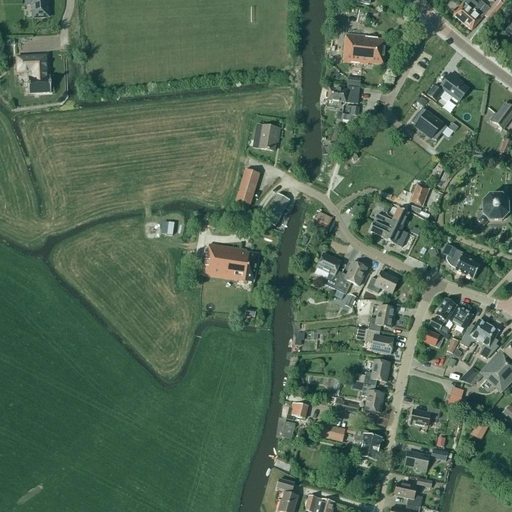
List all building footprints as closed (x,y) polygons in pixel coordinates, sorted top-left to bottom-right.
[(49,18),(48,0),(25,0),(26,3),(32,2),(33,19),(49,18)] [(490,21),(503,6),(506,2),(506,0),(498,0),(498,1),(490,9),(481,2),(478,6),(472,0),(469,0),(468,0),(466,1),(463,4),(453,16),(472,31),(484,17),(490,21)] [(346,36),(343,63),(368,66),(368,64),(383,66),(386,41),(377,41),(377,40),(366,38),(346,36)] [(29,95),(51,94),(50,77),(47,77),(46,57),(17,58),(18,73),(30,73),(30,78),(28,78),(29,95)] [(427,96),(437,103),(441,98),(448,103),(452,98),(459,103),(469,90),(458,82),(459,81),(451,74),(439,90),(434,87),(427,96)] [(347,91),(329,89),(328,93),(326,92),(325,99),(328,99),(327,101),(358,105),(360,89),(347,87),(347,91)] [(497,116),(495,114),(490,121),(503,130),(511,117),(511,109),(505,105),(497,116)] [(350,108),(349,116),(359,117),(360,109),(350,108)] [(423,110),(412,125),(417,128),(415,131),(422,136),(435,119),(423,110)] [(349,116),(342,115),(342,121),(343,121),(343,123),(345,123),(347,125),(350,124),(359,123),(360,117),(359,117),(349,116)] [(435,119),(422,136),(429,142),(431,139),(436,143),(448,128),(435,119)] [(458,128),(452,124),(448,129),(454,134),(458,128)] [(259,150),(274,152),(276,139),(278,139),(279,130),(263,127),(257,126),(253,148),(259,150)] [(497,160),(500,153),(506,156),(511,143),(505,140),(500,152),(493,149),(489,157),(497,160)] [(259,175),(246,171),(236,203),(250,207),(259,175)] [(410,194),(413,195),(408,210),(420,214),(429,189),(418,185),(417,187),(413,186),(410,194)] [(264,222),(275,228),(289,202),(279,196),(264,222)] [(489,222),(502,222),(508,215),(508,202),(502,196),(488,196),(482,203),(483,212),(477,212),(477,221),(478,222),(484,227),(489,222)] [(349,208),(357,214),(362,206),(354,201),(349,208)] [(393,218),(392,222),(384,239),(383,240),(402,249),(408,235),(401,231),(409,215),(398,209),(397,210),(391,207),(387,216),(393,218)] [(331,220),(319,214),(312,228),(325,234),(331,220)] [(384,239),(392,222),(377,215),(369,232),(384,239)] [(232,230),(221,228),(220,234),(231,236),(232,230)] [(206,254),(203,276),(254,284),(259,255),(246,253),(247,251),(209,245),(207,254),(206,254)] [(445,246),(441,254),(447,258),(446,260),(447,262),(448,264),(449,266),(451,267),(453,268),(455,269),(454,271),(473,280),(474,278),(476,279),(478,274),(476,274),(480,267),(468,261),(470,258),(463,255),(463,254),(445,246)] [(341,263),(324,255),(318,268),(330,273),(324,286),(335,291),(342,274),(337,272),(341,263)] [(346,296),(351,284),(359,287),(367,270),(354,264),(348,277),(342,274),(335,291),(346,296)] [(372,279),(366,289),(377,295),(380,288),(392,294),(399,280),(381,272),(377,281),(372,279)] [(352,310),(357,299),(349,295),(344,306),(352,310)] [(440,310),(439,309),(437,312),(438,313),(436,316),(441,319),(439,323),(433,320),(430,326),(440,331),(443,326),(455,306),(445,300),(440,310)] [(391,329),(395,310),(380,307),(378,320),(371,319),(368,331),(380,333),(381,327),(391,329)] [(472,317),(457,307),(449,321),(464,330),(472,317)] [(459,344),(467,349),(472,339),(479,343),(489,326),(479,320),(474,328),(471,325),(459,344)] [(443,326),(440,331),(447,335),(450,330),(443,326)] [(483,345),(481,348),(482,351),(479,356),(487,361),(498,348),(496,346),(498,342),(495,340),(499,332),(489,326),(479,343),(483,345)] [(371,352),(390,356),(393,341),(379,339),(380,333),(368,331),(358,329),(356,340),(373,344),(371,352)] [(424,343),(439,349),(444,339),(448,341),(450,337),(441,333),(439,337),(429,333),(424,343)] [(458,343),(452,340),(447,353),(453,355),(458,343)] [(511,343),(503,352),(501,350),(479,373),(473,381),(476,384),(483,377),(501,394),(511,381),(511,343)] [(457,364),(451,360),(450,361),(448,365),(454,369),(457,364)] [(365,377),(355,375),(353,383),(364,385),(376,387),(377,381),(386,383),(390,364),(376,362),(373,375),(366,373),(365,377)] [(458,382),(469,385),(473,381),(479,373),(471,368),(458,382)] [(361,397),(369,398),(366,411),(380,414),(384,395),(374,393),(376,387),(364,385),(361,397)] [(450,396),(446,406),(463,411),(466,401),(450,396)] [(294,417),(305,420),(308,407),(293,403),(292,408),(289,408),(286,420),(293,422),(294,417)] [(343,411),(357,414),(359,407),(344,405),(339,404),(338,410),(343,411)] [(511,408),(509,406),(501,414),(511,422),(511,421),(511,408)] [(410,425),(427,429),(430,418),(438,420),(440,411),(428,409),(427,414),(412,411),(410,425)] [(281,438),(291,441),(295,425),(285,423),(282,433),(281,438)] [(321,425),(318,437),(342,443),(345,431),(321,425)] [(376,462),(382,439),(367,436),(368,433),(356,430),(355,436),(353,441),(362,443),(361,451),(359,458),(376,462)] [(445,440),(438,438),(436,447),(444,449),(445,440)] [(432,450),(430,460),(445,463),(446,458),(447,454),(447,453),(432,450)] [(405,466),(418,469),(418,471),(426,473),(429,458),(407,453),(405,466)] [(353,459),(338,455),(336,461),(352,465),(353,459)] [(430,490),(432,482),(417,479),(416,487),(430,490)] [(293,511),(298,497),(291,495),(291,493),(292,493),(294,484),(280,480),(277,489),(285,491),(285,494),(284,493),(282,501),(281,501),(278,511),(293,511)] [(415,496),(416,488),(397,484),(394,497),(408,500),(406,505),(420,508),(422,498),(415,496)] [(332,511),(335,504),(322,500),(321,502),(317,500),(317,499),(309,496),(305,511),(306,511),(332,511)]
